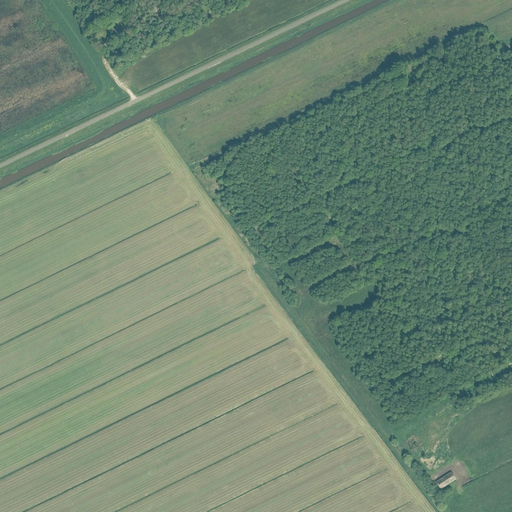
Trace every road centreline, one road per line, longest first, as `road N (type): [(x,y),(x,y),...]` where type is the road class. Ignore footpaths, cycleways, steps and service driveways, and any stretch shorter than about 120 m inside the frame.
road 1 (track): [(440,511),(151,120),(0,192)]
road 2 (unclassified): [(0,165),(346,0)]
road 3 (track): [(151,120),(401,0)]
road 4 (track): [(0,145),(108,92),(51,0)]
